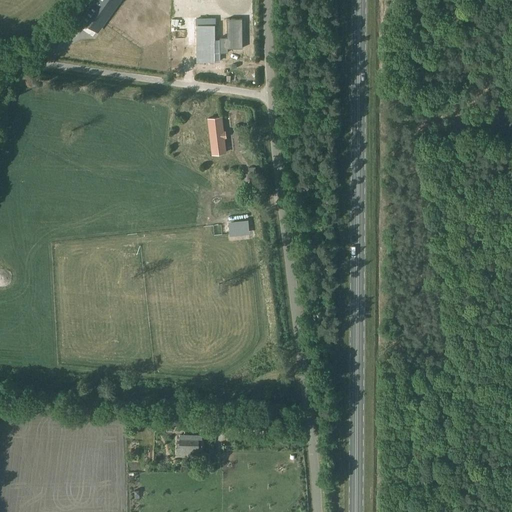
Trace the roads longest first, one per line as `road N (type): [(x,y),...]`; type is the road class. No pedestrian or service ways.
road 1 (primary): [(356,511),(360,0)]
road 2 (unclassified): [(317,511),(271,96)]
road 3 (unclassified): [(0,89),(11,69),(39,63),(271,96)]
